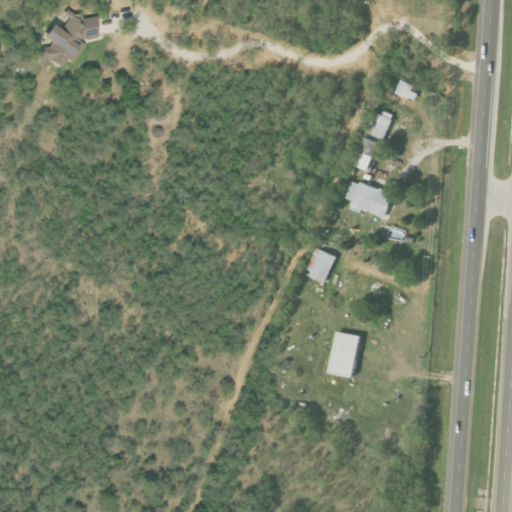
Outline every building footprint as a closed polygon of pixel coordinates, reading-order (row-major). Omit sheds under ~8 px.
[(87,35),(94,24),(71,10),(60,30),(48,24),(41,37),(49,41),(44,49),(39,47),(32,59),(42,65),(46,60),(59,68),(64,60),(70,63),(81,44),(79,43),(84,33),(87,35)] [(421,90),(401,82),(397,93),(417,101),(421,90)] [(375,110),(367,135),(365,135),(355,167),(373,173),(392,115),(375,110)] [(395,195),(353,179),(346,198),(353,201),(350,208),(362,213),(363,210),(386,218),(395,195)] [(355,378),(362,336),(338,332),(330,373),(355,378)]
